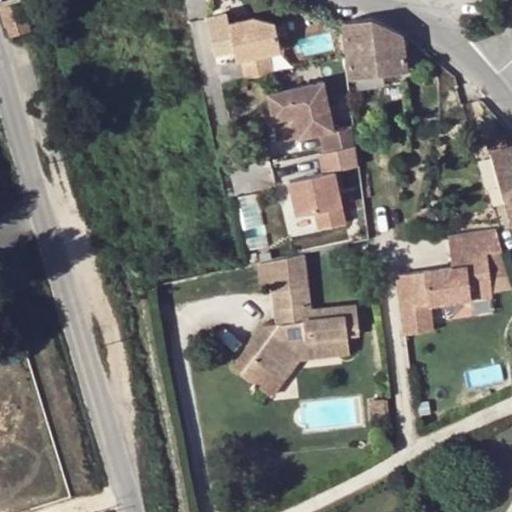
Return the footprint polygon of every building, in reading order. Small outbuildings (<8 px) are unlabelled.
[(20,0),(0,0),(0,7),(7,33),(28,27),(20,0)] [(410,69),(406,35),(371,16),(341,21),(348,77),(410,69)] [(229,18),(210,22),(217,58),(237,54),(240,65),(244,64),(249,83),(276,77),(271,58),(284,55),(277,28),(256,23),(231,28),(229,18)] [(335,136),(326,88),(271,100),(276,125),(298,121),(303,143),(323,139),(327,158),(358,152),(355,132),(335,136)] [(298,121),(276,125),(280,147),(303,143),(298,121)] [(511,144),(487,152),(508,228),(511,227),(511,144)] [(327,158),(324,159),(328,178),(293,186),(300,220),(318,216),(322,234),(349,229),(338,176),(361,171),(358,152),(327,158)] [(236,195),(250,248),(272,242),(258,189),(236,195)] [(508,276),(494,231),(452,235),(456,270),(398,277),(404,337),(436,334),(433,307),(494,300),(492,278),(508,276)] [(307,285),(303,252),(269,256),(273,289),(307,285)] [(307,285),(273,289),(275,307),(283,306),(285,323),(277,324),(266,325),(234,366),(256,382),(268,367),(275,373),(292,350),(311,348),(312,356),(350,351),(348,336),(346,330),(359,328),(356,305),(310,311),(307,285)] [(283,306),(275,307),(277,324),(285,323),(283,306)] [(268,367),(256,382),(273,395),(302,357),(312,356),(311,348),(292,350),(275,373),(268,367)] [(386,401),(370,403),(372,422),(388,420),(386,401)]
